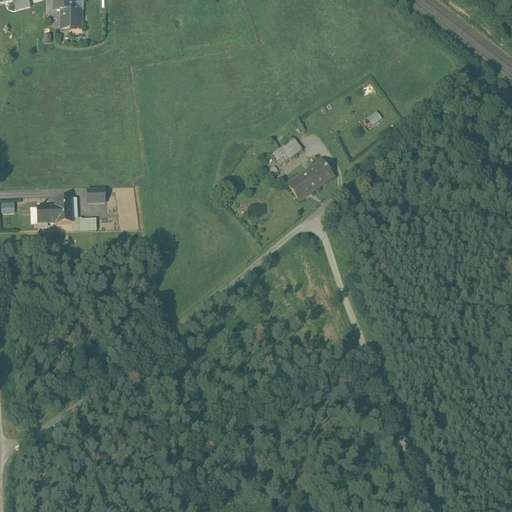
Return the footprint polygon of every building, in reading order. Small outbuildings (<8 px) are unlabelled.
[(53,0),(53,11),(61,11),(74,12),(74,11),(73,0),(53,0)] [(74,12),(61,11),(61,30),(70,30),(70,27),(78,27),(78,30),(79,30),(79,11),(74,11),(74,12)] [(378,111),(368,118),(375,126),(384,118),(378,111)] [(281,167),(305,149),(296,138),(273,155),(281,167)] [(322,159),(288,185),(299,198),(332,172),(322,159)] [(89,204),(110,204),(110,189),(89,189),(89,204)] [(72,224),(71,199),(56,199),(56,209),(56,224),(72,224)] [(17,214),(17,202),(3,203),(4,214),(17,214)] [(56,224),(56,209),(37,209),(37,225),(56,224)]
